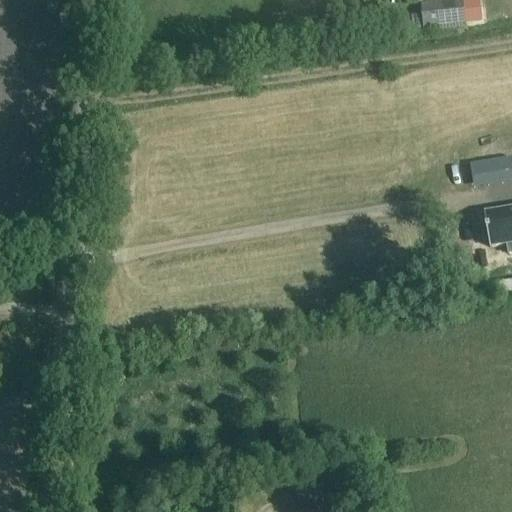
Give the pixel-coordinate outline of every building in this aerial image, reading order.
[(463,0),(457,0),(421,4),(424,29),(466,24),(466,22),(463,0)] [(409,31),(407,16),(387,18),(388,33),(409,31)] [(508,181),(505,162),(473,167),(476,186),(508,181)] [(511,210),(484,215),(490,249),(508,246),(509,256),(511,255),(511,210)] [(501,296),(511,294),(511,282),(499,285),(501,296)] [(298,511),(323,511),(320,487),(296,491),(298,511)]
